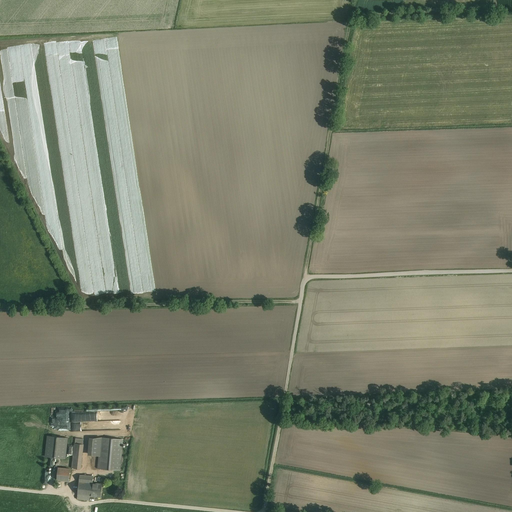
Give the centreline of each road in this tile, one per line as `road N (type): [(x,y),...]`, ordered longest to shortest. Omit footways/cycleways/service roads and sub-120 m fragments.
road 1 (track): [(301,302),(0,308)]
road 2 (track): [(301,302),(262,511)]
road 3 (track): [(511,270),(305,276)]
road 4 (track): [(336,127),(305,276)]
